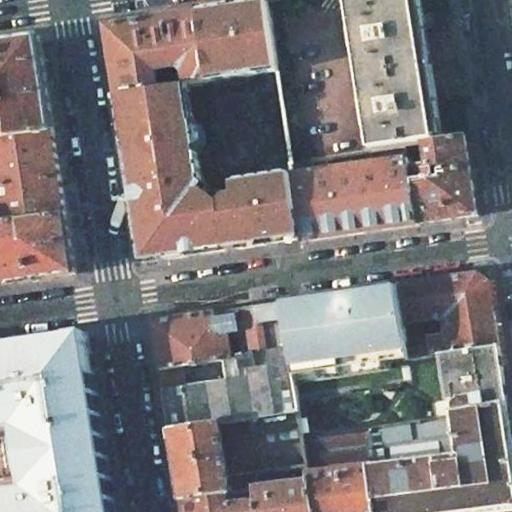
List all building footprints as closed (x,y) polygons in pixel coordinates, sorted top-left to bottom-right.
[(415,0),(349,0),(362,78),(426,68),(415,0)] [(277,59),(268,2),(244,6),(255,74),(260,73),(258,62),(277,59)] [(255,74),(244,6),(200,13),(209,72),(243,67),(244,76),(255,74)] [(168,18),(108,27),(119,96),(162,89),(159,72),(181,68),(186,72),(188,85),(211,81),(209,72),(200,13),(168,18)] [(40,37),(0,43),(0,143),(55,134),(40,37)] [(426,68),(362,78),(374,152),(421,144),(438,142),(426,68)] [(204,180),(193,113),(184,115),(179,86),(162,89),(119,96),(140,227),(204,217),(219,215),(224,214),(223,206),(203,192),(209,184),(204,180)] [(55,134),(0,143),(0,203),(2,204),(6,226),(68,216),(55,134)] [(425,166),(412,168),(420,225),(479,216),(467,137),(438,142),(421,144),(425,166)] [(411,159),(294,177),(298,203),(304,240),(304,242),(420,225),(412,168),(411,159)] [(294,175),(243,183),(237,190),(238,198),(229,199),(223,206),(224,214),(298,203),(294,177),(294,175)] [(298,203),(224,214),(230,251),(304,240),(298,203)] [(224,214),(219,215),(225,252),(230,251),(224,214)] [(204,217),(140,227),(146,263),(225,252),(219,215),(204,217)] [(0,286),(77,274),(68,216),(6,226),(2,227),(2,225),(0,225),(0,286)] [(399,286),(400,290),(411,360),(500,345),(490,283),(478,274),(399,286)] [(412,367),(411,360),(400,290),(351,298),(284,308),(299,404),(401,389),(405,383),(403,368),(412,367)] [(172,432),(300,412),(299,404),(284,308),(283,303),(155,322),(172,432)] [(88,332),(0,345),(0,511),(116,511),(89,338),(88,332)] [(433,419),(509,407),(500,345),(411,360),(412,367),(416,391),(431,403),(433,419)] [(417,421),(370,429),(381,511),(504,511),(511,511),(511,423),(509,407),(433,419),(417,421)] [(300,412),(172,432),(182,501),(229,495),(230,495),(257,491),(255,474),(308,467),(304,439),(300,412)] [(381,511),(370,429),(305,439),(304,439),(308,467),(315,511),(381,511)] [(315,511),(308,467),(255,474),(257,491),(259,503),(260,511),(315,511)] [(229,495),(182,501),(183,511),(260,511),(259,503),(231,506),(230,495),(229,495)]
